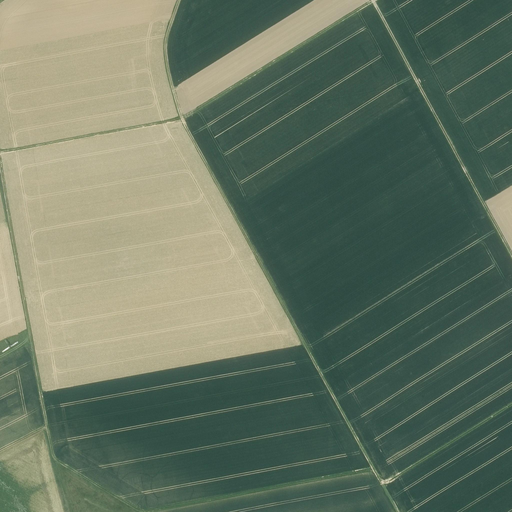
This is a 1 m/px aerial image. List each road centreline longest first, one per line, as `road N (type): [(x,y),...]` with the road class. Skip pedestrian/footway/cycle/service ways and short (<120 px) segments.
road 1 (track): [(180,0),(165,47),(182,119),(372,469)]
road 2 (track): [(373,0),(182,119),(0,153)]
road 3 (track): [(372,0),(511,253)]
road 4 (track): [(145,511),(372,469),(396,511)]
road 5 (track): [(0,161),(48,428)]
road 6 (track): [(0,451),(48,428),(53,457),(141,511)]
road 7 (track): [(511,405),(383,487)]
